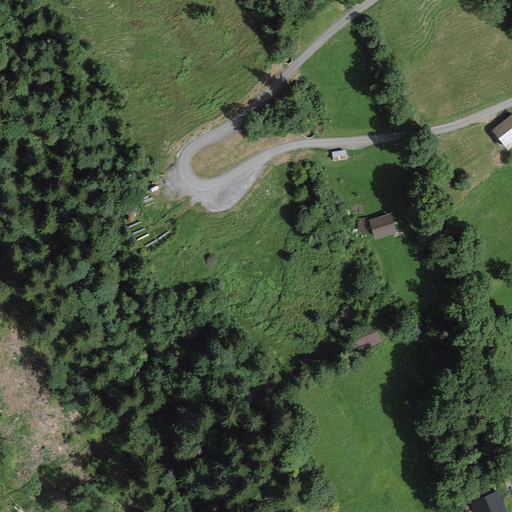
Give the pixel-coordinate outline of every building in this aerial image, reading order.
[(511,113),(492,131),(508,149),(511,145),(511,113)] [(346,150),(332,152),(333,161),(347,159),(346,150)] [(390,213),(369,220),(375,239),(396,233),(390,213)] [(357,301),(340,312),(349,324),(365,313),(357,301)] [(376,323),(352,333),(359,351),(383,341),(376,323)] [(497,490),(470,502),(474,511),(504,511),(507,511),(497,490)]
